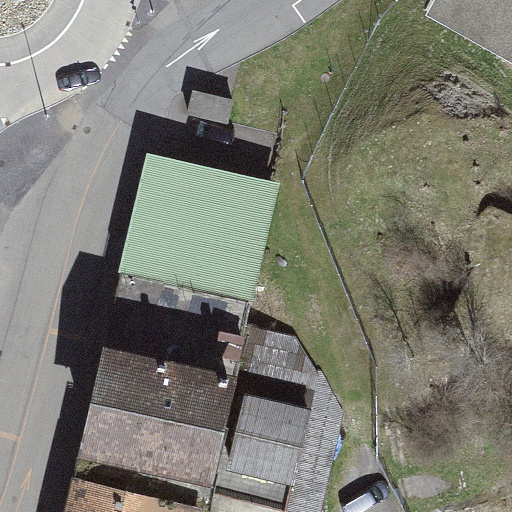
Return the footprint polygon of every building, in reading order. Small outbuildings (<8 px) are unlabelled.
[(511,0),(447,0),(429,33),(511,78),(511,0)] [(281,199),(144,167),(115,289),(252,321),(281,199)] [(223,387),(94,361),(70,483),(199,509),(223,387)] [(278,511),(303,428),(240,410),(211,509),(222,511),(278,511)] [(113,511),(70,502),(68,511),(113,511)]
